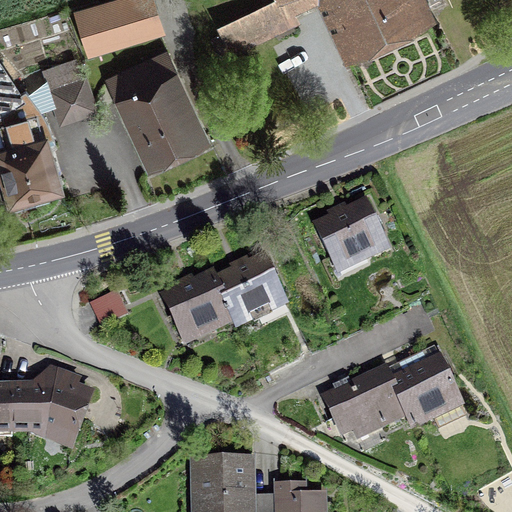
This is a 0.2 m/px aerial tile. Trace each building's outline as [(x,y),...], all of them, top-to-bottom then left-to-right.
[(124,0),(81,13),(93,50),(157,30),(147,0),(124,0)] [(274,0),(219,26),(223,34),(214,38),(221,52),(294,18),(285,0),(321,0),(345,50),(417,16),(409,0),(274,0)] [(143,63),(107,80),(146,162),(206,134),(170,58),(146,70),(143,63)] [(66,62),(44,70),(60,116),(94,104),(85,78),(82,79),(77,67),(68,70),(66,62)] [(58,124),(71,177),(104,169),(91,116),(58,124)] [(45,127),(0,139),(0,187),(4,203),(61,188),(45,127)] [(363,194),(309,220),(335,273),(389,246),(363,194)] [(286,303),(264,256),(215,279),(234,320),(237,326),(286,303)] [(234,320),(215,279),(212,273),(163,296),(185,343),(234,320)] [(393,278),(381,284),(393,310),(406,304),(393,278)] [(381,284),(369,290),(381,315),(393,310),(381,284)] [(91,302),(103,327),(130,314),(118,289),(91,302)] [(369,290),(357,295),(370,321),(381,315),(369,290)] [(357,295),(345,301),(358,327),(370,321),(357,295)] [(345,301),(333,307),(346,332),(358,327),(345,301)] [(333,307),(321,312),(333,338),(346,332),(333,307)] [(321,312),(309,318),(322,344),(333,338),(321,312)] [(309,318),(297,324),(309,350),(322,344),(309,318)] [(462,402),(436,351),(389,374),(394,384),(388,387),(402,416),(409,429),(462,402)] [(389,374),(382,361),(318,393),(338,434),(351,427),(357,439),(402,416),(388,387),(394,384),(389,374)] [(44,389),(11,391),(12,429),(47,428),(45,435),(69,445),(93,386),(51,370),(44,389)] [(0,437),(13,437),(12,429),(11,391),(11,382),(0,382),(0,437)] [(246,511),(246,463),(200,464),(201,511),(246,511)] [(301,488),(280,488),(280,496),(257,496),(256,511),(321,511),(321,499),(301,499),(301,488)]
